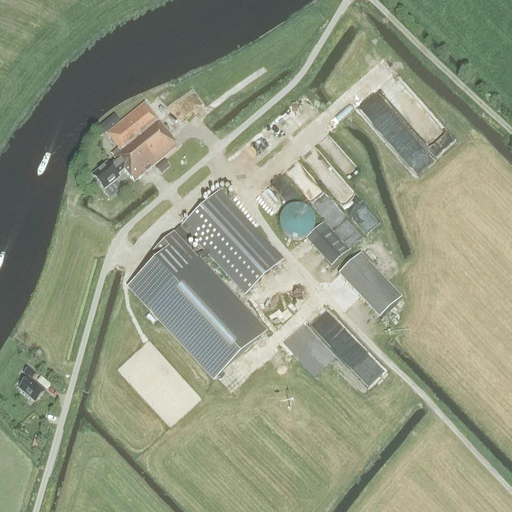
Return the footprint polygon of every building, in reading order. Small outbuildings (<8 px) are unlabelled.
[(114,159),(116,161),(109,167),(107,164),(93,176),(105,191),(120,179),(117,177),(124,171),(134,183),(178,147),(172,140),(173,139),(145,104),(107,135),(119,149),(111,155),(114,159)] [(94,132),(100,139),(120,123),(114,116),(94,132)] [(156,166),(162,174),(171,166),(165,159),(156,166)] [(316,212),(330,205),(319,182),(305,189),(316,212)] [(182,227),(180,229),(185,234),(187,232),(206,253),(209,256),(245,295),(282,261),(219,192),(182,226),(182,227)] [(299,241),(304,239),(308,237),(312,233),(314,228),(315,223),(314,218),(312,213),(309,209),(305,207),(300,205),(295,205),(290,206),(286,208),(283,212),(280,216),(279,221),(279,226),(281,231),(284,235),(288,238),(293,240),(299,241)] [(332,268),(349,252),(323,224),(305,240),(332,268)] [(159,260),(129,288),(215,381),(265,334),(198,260),(209,256),(206,253),(194,257),(186,247),(192,242),(185,234),(180,229),(179,229),(153,253),(159,260)] [(379,320),(402,299),(361,254),(338,276),(379,320)] [(155,322),(149,315),(146,318),(153,325),(155,322)] [(19,389),(35,403),(45,392),(31,381),(36,376),(28,369),(24,374),(28,378),(19,389)]
